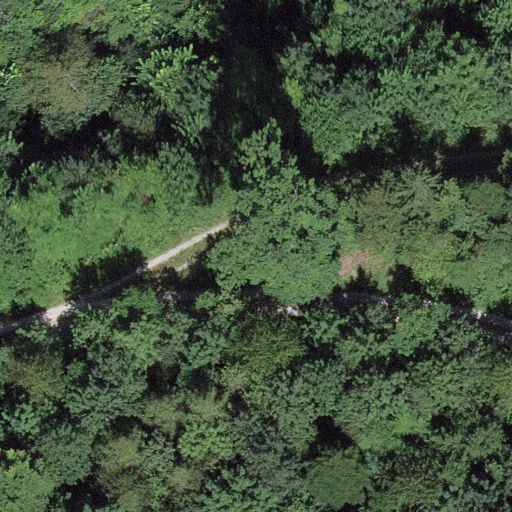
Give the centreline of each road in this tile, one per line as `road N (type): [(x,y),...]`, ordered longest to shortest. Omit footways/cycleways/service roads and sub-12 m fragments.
road 1 (track): [(511,350),(444,326),(364,317),(81,313),(0,339)]
road 2 (track): [(81,313),(304,184),(375,165),(511,154)]
